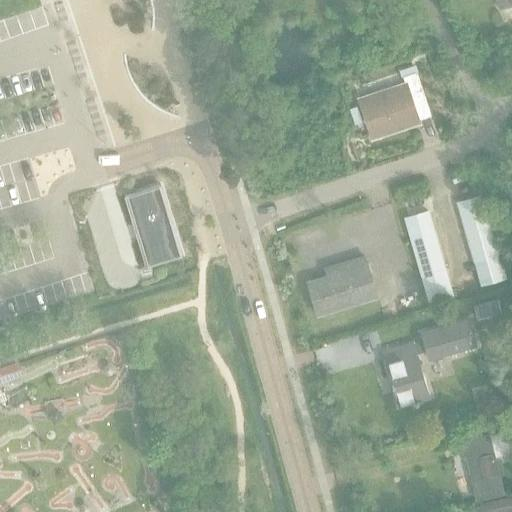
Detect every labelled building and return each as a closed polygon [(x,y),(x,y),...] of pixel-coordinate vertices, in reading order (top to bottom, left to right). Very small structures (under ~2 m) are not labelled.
[(511,0),(495,0),(500,9),(511,3),(511,0)] [(358,98),(371,137),(418,122),(418,120),(430,116),(413,66),(399,71),(403,83),(358,98)] [(160,184),(125,195),(125,196),(134,224),(133,224),(133,225),(139,224),(142,234),(136,236),(137,237),(138,237),(146,265),(146,266),(181,255),(181,254),(180,254),(172,226),(164,199),(160,185),(160,184)] [(457,202),(475,260),(497,254),(479,196),(457,202)] [(406,217),(429,296),(439,293),(433,273),(444,269),(427,211),(406,217)] [(307,282),(317,314),(376,296),(364,256),(343,263),(345,270),(307,282)] [(473,305),(476,317),(499,310),(496,298),(473,305)] [(420,332),(428,360),(477,346),(469,318),(420,332)] [(387,360),(399,404),(429,395),(414,340),(398,345),(401,356),(387,360)] [(493,451),(484,454),(483,449),(484,449),(481,436),(457,442),(460,454),(466,453),(468,464),(478,462),(481,474),(475,476),(478,488),(485,487),(487,495),(502,491),(493,451)] [(511,494),(479,502),(480,511),(507,511),(511,511),(511,494)]
